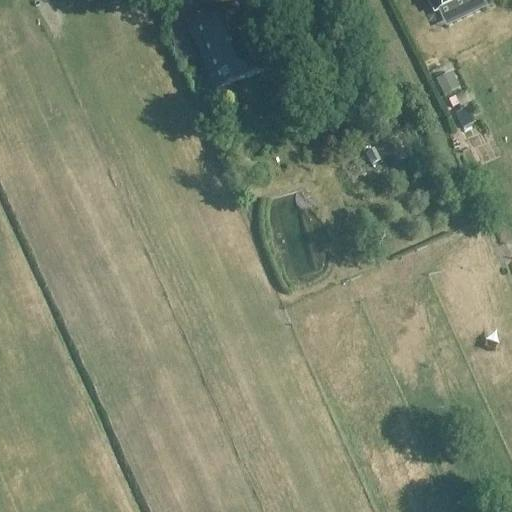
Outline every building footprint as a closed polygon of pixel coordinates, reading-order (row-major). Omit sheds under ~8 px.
[(294,0),(286,4),(295,25),(320,15),(313,0),(294,0)] [(482,3),(480,0),(424,0),(433,17),(437,15),(441,23),(482,3)] [(247,41),(232,8),(187,29),(215,94),(262,72),(248,40),(247,41)] [(450,81),(436,87),(441,98),(455,92),(450,81)] [(477,83),(456,93),(460,102),(481,91),(477,83)] [(461,130),(474,124),(467,110),(454,116),(461,130)]
